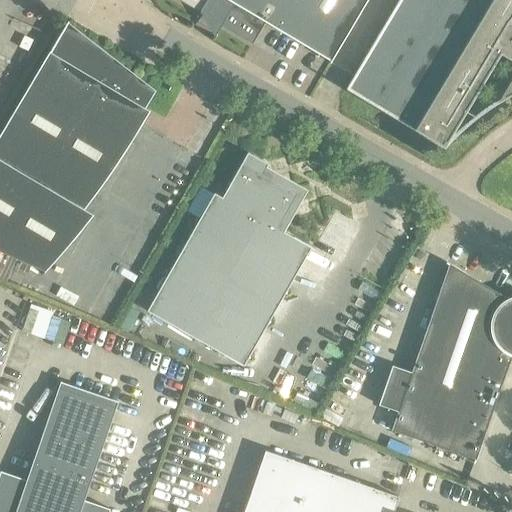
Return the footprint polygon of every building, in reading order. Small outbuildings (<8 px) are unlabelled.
[(176,0),(201,14),(202,12),(212,13),(223,20),(220,26),(253,45),(266,23),(331,62),(330,64),(331,64),(368,0),(176,0)] [(511,0),(399,0),(346,90),(347,90),(346,90),(347,91),(346,92),(444,150),(444,149),(447,147),(499,54),(511,61),(511,80),(499,104),(506,99),(511,96),(511,0)] [(138,122),(143,114),(155,92),(67,24),(45,61),(0,136),(0,253),(45,273),(42,276),(43,277),(66,251),(78,237),(90,222),(80,216),(94,198),(102,187),(113,172),(123,156),(130,145),(140,129),(145,120),(142,125),(138,122)] [(214,195),(147,312),(244,367),(311,250),(314,252),(315,251),(281,232),(302,193),(265,172),(268,166),(248,154),(222,199),(214,195)] [(511,299),(511,300),(509,301),(447,264),(446,265),(449,267),(420,351),(400,345),(386,386),(405,393),(392,432),(475,461),(474,464),(475,465),(511,357),(511,299)] [(109,511),(110,511),(84,502),(118,406),(117,405),(115,410),(60,391),(61,386),(60,386),(27,482),(1,473),(0,474),(0,511),(109,511)] [(394,511),(399,498),(265,452),(244,511),(394,511)]
